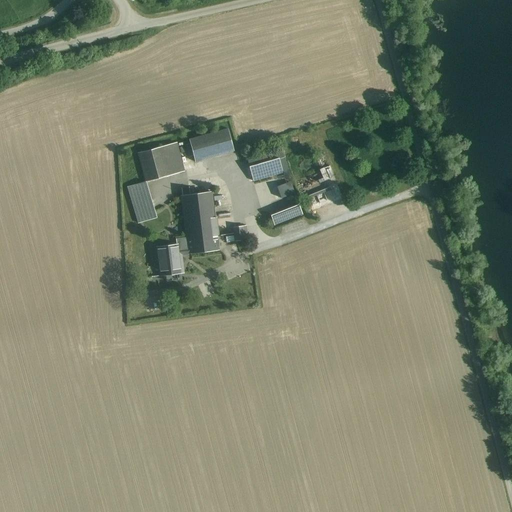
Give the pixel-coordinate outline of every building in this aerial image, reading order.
[(228,129),(189,140),(195,162),(234,151),(228,129)] [(176,143),(163,147),(170,175),(184,171),(176,143)] [(163,147),(138,153),(145,182),(146,182),(170,175),(163,147)] [(279,158),(249,167),(253,182),(283,173),(279,158)] [(336,196),(333,185),(329,186),(327,181),(308,186),(312,198),(326,195),(327,198),(336,196)] [(145,182),(128,187),(139,223),(156,218),(154,211),(146,182),(145,182)] [(291,182),(277,186),(281,198),(295,194),(291,182)] [(212,192),(181,196),(186,239),(187,239),(188,249),(189,254),(219,250),(212,192)] [(303,215),(298,205),(270,215),(274,226),(303,215)] [(246,226),(234,228),(235,241),(248,240),(246,226)] [(177,245),(157,247),(159,264),(160,276),(181,273),(178,251),(188,249),(187,239),(186,239),(176,240),(177,245)]
